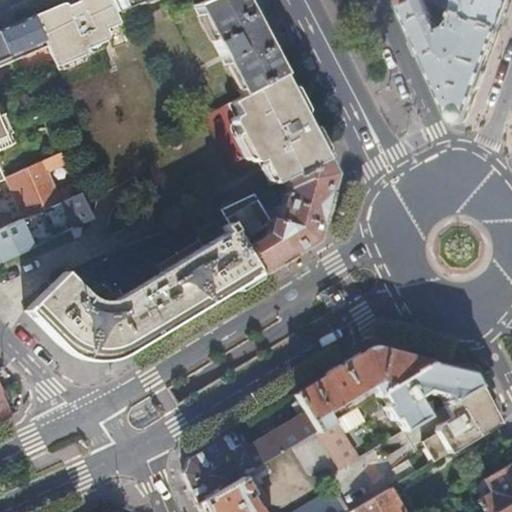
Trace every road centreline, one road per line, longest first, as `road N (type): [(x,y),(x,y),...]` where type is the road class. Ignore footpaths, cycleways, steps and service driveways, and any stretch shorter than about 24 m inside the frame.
road 1 (tertiary): [(377,241),(79,412)]
road 2 (tertiary): [(130,450),(394,293)]
road 3 (residential): [(449,175),(437,129),(378,0)]
road 4 (tertiary): [(0,511),(130,450)]
road 5 (secondary): [(362,113),(304,0)]
